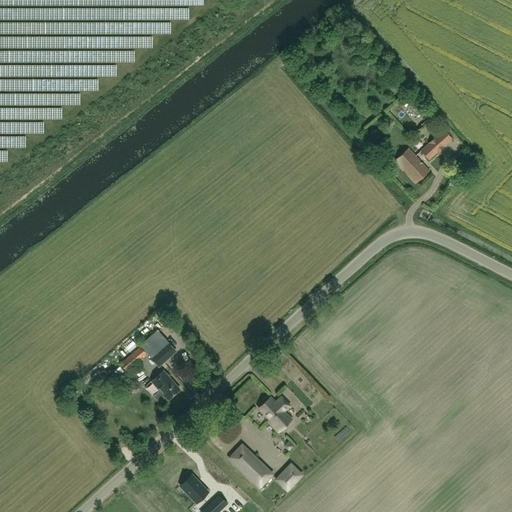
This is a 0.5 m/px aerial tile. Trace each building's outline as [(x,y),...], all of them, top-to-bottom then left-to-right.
[(421,150),(429,159),(452,139),(444,130),(421,150)] [(395,160),(415,182),(428,171),(408,148),(395,160)] [(469,155),(458,164),(461,168),(472,159),(469,155)] [(157,330),(140,345),(151,357),(168,342),(157,330)] [(159,366),(176,351),(168,342),(151,357),(159,366)] [(126,370),(146,352),(141,346),(120,363),(126,370)] [(168,399),(180,388),(163,370),(151,381),(160,390),(154,396),(159,402),(165,396),(168,399)] [(292,419),(284,411),(290,405),(281,396),(275,402),(270,396),(258,408),(269,420),(267,421),(278,432),(292,419)] [(259,487),(271,474),(242,446),(229,459),(259,487)] [(301,475),(291,465),(277,479),(287,489),(301,475)] [(191,474),(180,485),(196,503),(208,492),(191,474)] [(213,500),(210,504),(205,509),(207,511),(217,511),(227,503),(219,495),(213,500)]
